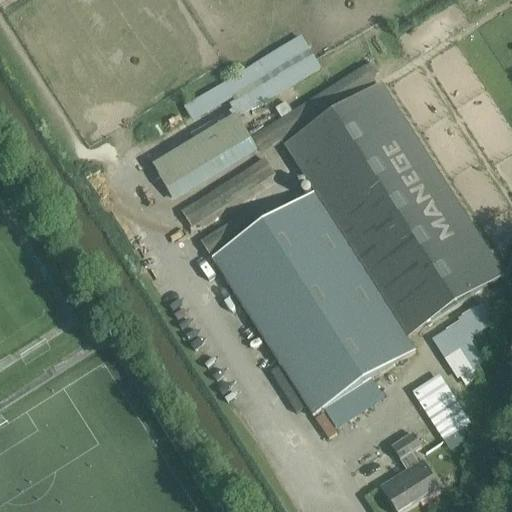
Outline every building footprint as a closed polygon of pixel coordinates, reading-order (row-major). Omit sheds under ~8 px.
[(262,157),(377,86),(365,68),(251,140),(262,157)] [(315,195),(407,341),(505,278),(382,86),(284,149),(315,195)] [(233,112),(150,162),(172,198),(255,148),(233,112)] [(193,231),(277,178),(265,160),(182,213),(193,231)] [(255,234),(213,261),(314,419),(325,412),(337,430),(385,399),(373,381),(416,354),(407,341),(315,195),(255,234)] [(201,244),(213,261),(255,234),(243,216),(201,244)] [(470,340),(498,322),(488,307),(433,342),(459,382),(486,365),(470,340)] [(440,378),(413,395),(445,444),(472,426),(440,378)] [(408,511),(441,491),(422,463),(419,465),(413,456),(423,450),(413,435),(392,449),(407,473),(380,489),(394,511),(408,511)]
